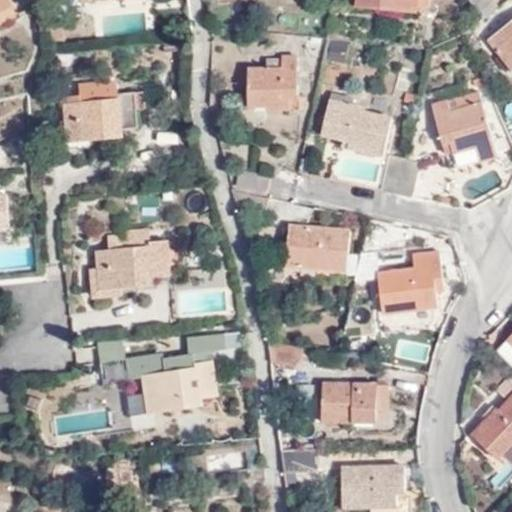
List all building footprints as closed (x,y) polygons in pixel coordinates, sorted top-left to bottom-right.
[(0,0),(0,10),(17,0),(0,0)] [(416,0),(357,0),(357,5),(415,10),(416,0)] [(491,0),(468,0),(485,19),(498,8),(491,0)] [(65,43),(60,21),(48,23),(53,42),(65,43)] [(511,64),(511,22),(492,39),(511,64)] [(303,56),(284,56),(285,60),(270,59),(270,67),(253,68),(253,101),(268,101),(268,107),(302,107),(303,56)] [(115,89),(121,88),(119,77),(79,79),(79,90),(79,98),(115,95),(115,89)] [(143,86),(121,88),(115,89),(115,95),(79,98),(79,90),(59,92),(60,100),(62,99),(67,137),(123,132),(122,123),(138,122),(137,105),(144,104),(143,86)] [(482,90),(435,104),(445,143),(453,141),(456,151),(449,154),(453,169),(502,154),(482,90)] [(350,147),(386,154),(394,116),(367,110),(368,107),(332,98),(327,133),(352,138),(350,147)] [(392,155),(384,190),(398,193),(406,157),(392,155)] [(423,161),(406,157),(398,193),(415,197),(423,161)] [(236,183),(265,189),(269,171),(240,165),(236,183)] [(270,196),(232,188),(239,209),(266,213),(270,196)] [(0,228),(9,228),(5,191),(0,191),(0,228)] [(286,268),(337,271),(338,260),(348,260),(351,230),(290,226),(286,268)] [(110,250),(148,246),(148,242),(151,242),(149,229),(125,231),(125,234),(108,236),(110,250)] [(110,250),(96,252),(98,268),(101,288),(122,285),(153,282),(153,276),(171,275),(167,240),(151,242),(148,242),(148,246),(110,250)] [(377,249),(363,251),(358,279),(369,278),(369,268),(374,268),(377,249)] [(385,312),(440,304),(438,290),(446,289),(441,251),(416,253),(417,264),(378,270),(385,312)] [(338,260),(337,271),(347,272),(348,260),(338,260)] [(94,299),(124,295),(122,285),(101,288),(98,268),(91,269),(94,299)] [(212,350),(223,348),(221,332),(188,336),(189,353),(165,357),(157,358),(156,352),(127,357),(130,378),(144,376),(150,412),(204,403),(203,396),(219,393),(212,350)] [(127,357),(123,336),(98,339),(101,362),(127,357)] [(309,348),(270,340),(273,366),(294,370),(298,357),(306,358),(309,348)] [(511,367),(493,386),(506,399),(497,409),(494,406),(468,433),(493,458),(511,438),(511,367)] [(325,421),(380,420),(381,410),(391,410),(390,383),(326,383),(325,421)] [(127,411),(143,409),(141,391),(125,393),(127,411)] [(511,438),(493,458),(497,463),(511,449),(511,438)] [(315,448),(282,448),(285,471),(315,471),(315,448)] [(135,481),(133,457),(101,458),(103,483),(135,481)] [(405,498),(406,468),(341,468),(341,506),(371,506),(371,511),(410,511),(411,498),(405,498)]
